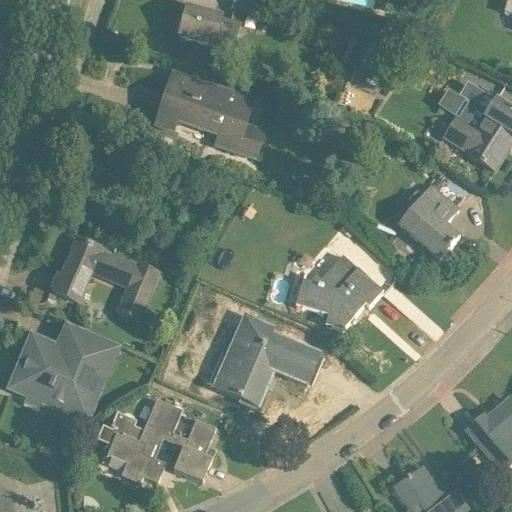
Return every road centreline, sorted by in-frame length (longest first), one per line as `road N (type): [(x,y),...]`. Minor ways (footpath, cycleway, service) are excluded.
road 1 (residential): [(223,511),(358,440),(442,368),(511,289)]
road 2 (secondary): [(0,191),(67,0)]
